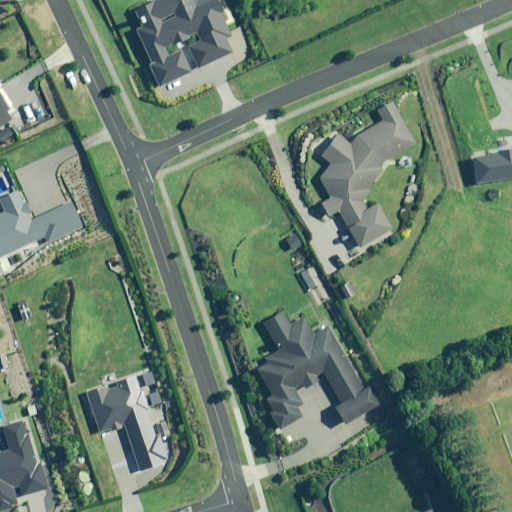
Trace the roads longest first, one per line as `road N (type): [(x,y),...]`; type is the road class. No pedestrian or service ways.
road 1 (residential): [(511,0),(135,164)]
road 2 (residential): [(135,164),(237,499)]
road 3 (residential): [(57,0),(135,164)]
